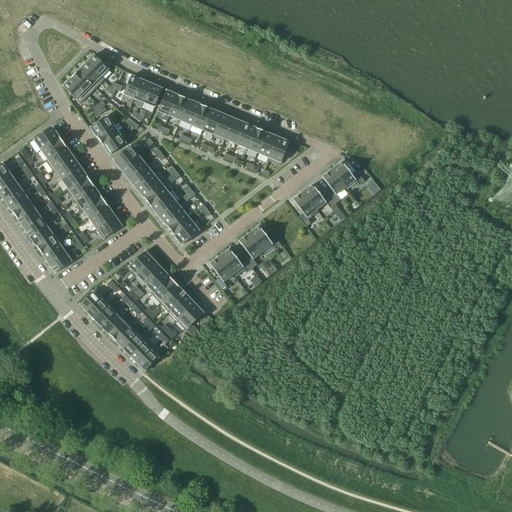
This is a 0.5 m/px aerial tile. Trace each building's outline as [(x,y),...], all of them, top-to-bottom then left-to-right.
[(93,55),(85,63),(100,77),(108,69),(93,55)] [(100,77),(85,63),(78,71),(95,88),(103,80),(100,77)] [(95,88),(78,71),(70,79),(88,96),(95,88)] [(133,99),(141,80),(131,76),(121,99),(132,104),(134,99),(133,99)] [(88,96),(70,79),(62,87),(80,104),(88,96)] [(143,103),(151,85),(141,80),(133,99),(134,99),(143,103)] [(162,89),(151,85),(143,103),(154,108),(162,89)] [(169,116),(178,96),(166,91),(158,112),(169,116)] [(180,121),(189,100),(178,96),(169,116),(180,121)] [(191,126),(200,105),(189,100),(180,121),(191,126)] [(202,130),(211,110),(200,105),(191,126),(202,130)] [(213,135),(222,114),(211,110),(202,130),(213,135)] [(113,126),(117,123),(110,114),(90,128),(96,137),(113,126)] [(224,140),(233,119),(222,114),(213,135),(224,140)] [(235,144),(244,124),(233,119),(224,140),(235,144)] [(247,149),(255,128),(244,124),(235,144),(247,149)] [(119,135),(118,134),(113,126),(96,137),(102,146),(119,135)] [(59,138),(51,127),(33,140),(40,151),(59,138)] [(258,154),(266,133),(255,128),(247,149),(258,154)] [(122,132),(118,134),(119,135),(102,146),(109,156),(129,141),(122,132)] [(269,158),(277,138),(266,133),(258,154),(269,158)] [(45,162),(66,147),(59,138),(40,151),(47,160),(45,161),(45,162)] [(280,163),(289,143),(277,138),(269,158),(280,163)] [(120,170),(138,156),(130,146),(112,161),(120,170)] [(52,172),(72,157),(66,147),(45,162),(52,172)] [(145,166),(145,165),(138,156),(120,170),(128,180),(145,166)] [(61,180),(79,167),(72,157),(52,172),(54,171),(61,180)] [(341,162),(331,170),(346,190),(356,182),(359,186),(364,182),(356,172),(351,176),(341,162)] [(0,178),(8,173),(2,164),(0,164),(0,178)] [(135,189),(155,173),(147,164),(145,165),(145,166),(128,180),(135,189)] [(66,191),(86,177),(79,167),(61,180),(68,190),(66,191)] [(346,190),(331,170),(321,178),(331,191),(327,195),(334,205),(339,201),(335,196),(345,188),(346,190)] [(0,191),(15,182),(8,173),(0,178),(0,191)] [(143,198),(160,184),(161,185),(163,183),(155,173),(135,189),(143,198)] [(73,201),(93,187),(86,177),(66,191),(73,201)] [(21,191),(15,182),(0,191),(0,195),(4,202),(21,191)] [(151,208),(168,194),(161,185),(160,184),(143,198),(151,208)] [(334,205),(327,195),(322,198),(312,185),(302,193),(317,212),(316,210),(325,203),(330,208),(334,205)] [(80,211),(100,197),(93,187),(73,201),(80,211)] [(11,211),(29,198),(27,199),(21,191),(4,202),(11,211)] [(317,212),(302,193),(292,200),(302,214),(297,217),(305,227),(310,224),(307,220),(317,212)] [(158,217),(176,203),(168,194),(151,208),(158,217)] [(89,220),(107,207),(100,197),(80,211),(82,210),(89,220)] [(35,207),(29,198),(11,211),(17,220),(35,207)] [(183,212),(176,203),(158,217),(166,226),(183,212)] [(42,216),(35,207),(17,220),(23,229),(42,216)] [(96,229),(114,216),(107,207),(89,220),(96,229)] [(191,222),(193,221),(185,210),(183,212),(166,226),(173,236),(191,222)] [(48,225),(42,216),(23,229),(29,238),(48,225)] [(103,240),(121,227),(114,216),(96,229),(103,240)] [(199,231),(191,222),(173,236),(181,246),(199,231)] [(54,233),(48,225),(29,238),(36,247),(56,232),(54,233)] [(258,227),(248,234),(262,252),(271,245),(272,245),(276,251),(281,246),(273,236),(269,240),(258,227)] [(42,255),(62,241),(56,232),(36,247),(42,255)] [(262,252),(248,234),(239,242),(238,242),(249,256),(244,259),(252,269),(257,265),(253,260),(253,259),(262,252)] [(66,251),(60,243),(62,242),(62,241),(42,255),(48,264),(66,251)] [(252,269),(244,259),(239,263),(229,249),(228,250),(219,257),(233,275),(242,268),(247,273),(252,269)] [(73,261),(66,251),(48,264),(54,274),(73,261)] [(137,276),(153,261),(144,252),(139,256),(128,267),(137,276)] [(233,275),(219,257),(209,265),(209,264),(209,265),(219,278),(215,282),(222,292),(228,288),(223,282),(233,275)] [(145,285),(161,269),(153,261),(137,276),(145,285)] [(153,294),(169,278),(161,269),(145,285),(153,294)] [(161,302),(178,287),(169,278),(153,294),(161,302)] [(170,311),(186,296),(178,287),(161,302),(170,311)] [(86,313),(103,296),(96,289),(79,305),(86,313)] [(94,320),(110,304),(103,296),(86,313),(94,320)] [(178,320),(194,304),(186,296),(170,311),(178,320)] [(101,327),(118,311),(110,304),(94,320),(101,327)] [(200,317),(203,313),(194,304),(178,320),(187,329),(193,322),(195,324),(201,318),(200,317)] [(108,335),(125,318),(118,311),(101,327),(108,335)] [(115,342),(132,325),(125,318),(108,335),(115,342)] [(122,349),(139,333),(132,325),(115,342),(122,349)] [(129,357),(146,340),(139,333),(122,349),(129,357)] [(136,364),(153,347),(146,340),(129,357),(136,364)] [(161,355),(153,347),(136,364),(144,371),(161,355)]
